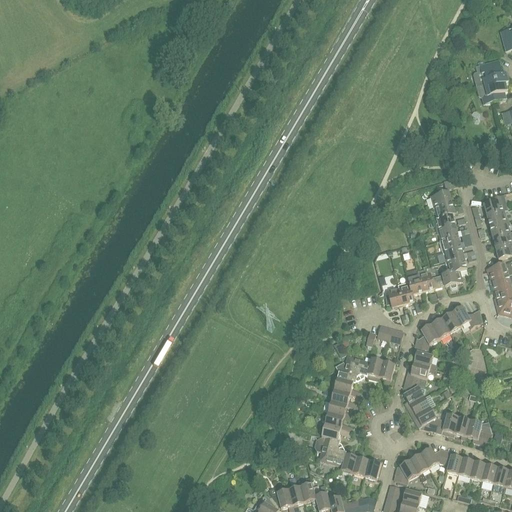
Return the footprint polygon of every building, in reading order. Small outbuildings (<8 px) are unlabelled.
[(511,31),(500,34),(506,54),(511,52),(511,31)] [(474,78),(476,89),(477,89),(507,81),(505,76),(503,77),(499,63),(476,69),(476,70),(478,75),(475,76),(474,78)] [(484,107),(493,105),(506,101),(504,95),(507,94),(505,86),(508,85),(507,81),(477,89),(479,98),(482,100),(484,107)] [(446,193),(457,190),(458,189),(456,181),(443,184),(446,193)] [(433,203),(434,210),(452,205),(449,194),(430,199),(431,203),(433,203)] [(484,207),(487,218),(504,213),(502,206),(504,206),(502,199),(492,201),(493,205),(484,207)] [(435,214),(437,220),(437,221),(452,217),(455,216),(452,205),(434,210),(433,210),(434,214),(435,214)] [(457,216),(464,215),(462,208),(456,210),(457,216)] [(487,218),(490,229),(509,224),(508,221),(506,221),(504,213),(487,218)] [(436,229),(437,233),(455,228),(452,217),(437,221),(437,220),(435,221),(437,229),(436,229)] [(490,229),(493,240),(510,235),(508,227),(509,227),(509,224),(490,229)] [(439,236),(441,243),(458,239),(455,228),(437,233),(438,237),(439,236)] [(493,240),(496,251),(511,246),(511,242),(510,235),(493,240)] [(442,247),(444,254),(461,250),(458,239),(441,243),(439,243),(440,247),(442,247)] [(499,262),(511,258),(511,246),(496,251),(499,262)] [(464,261),(461,250),(444,254),(442,254),(443,258),(445,258),(447,266),(464,261)] [(447,266),(449,275),(450,276),(459,273),(467,271),(464,261),(447,266)] [(505,267),(487,272),(488,276),(489,275),(491,282),(491,283),(508,278),(505,267)] [(417,272),(406,275),(407,280),(409,286),(409,285),(412,298),(412,297),(424,295),(419,277),(419,276),(418,276),(417,272)] [(434,292),(431,281),(429,273),(425,274),(426,276),(419,277),(424,295),(434,292)] [(442,278),(431,281),(434,292),(441,290),(440,284),(443,283),(445,289),(449,288),(452,290),(455,289),(456,286),(462,284),(459,273),(450,276),(449,275),(442,277),(442,278)] [(472,283),(471,273),(464,274),(466,284),(472,283)] [(398,288),(399,291),(403,308),(414,305),(412,297),(412,298),(409,285),(409,286),(407,280),(406,275),(405,275),(408,286),(398,288)] [(491,286),(493,294),(511,289),(508,278),(491,283),(491,282),(489,282),(490,286),(491,286)] [(494,301),(498,316),(511,301),(511,292),(511,289),(493,294),(495,301),(494,301)] [(387,307),(391,306),(392,311),(403,308),(399,291),(388,294),(389,297),(386,298),(387,307)] [(511,301),(498,316),(511,319),(511,301)] [(455,311),(451,313),(461,330),(467,326),(470,332),(480,326),(473,316),(468,318),(463,309),(457,313),(455,311)] [(448,318),(442,322),(450,336),(461,330),(451,313),(447,316),(448,318)] [(434,323),(430,325),(440,342),(450,336),(442,322),(435,325),(434,323)] [(417,341),(415,348),(428,351),(429,348),(440,342),(430,325),(426,328),(427,330),(421,334),(424,339),(419,342),(417,341)] [(377,341),(383,343),(386,329),(380,328),(377,341)] [(389,344),(390,338),(392,331),(386,329),(383,343),(389,344)] [(404,334),(392,331),(390,338),(402,341),(404,334)] [(372,350),(376,336),(370,334),(366,348),(372,350)] [(389,344),(401,348),(402,341),(390,338),(389,344)] [(332,345),(336,353),(342,349),(338,342),(332,345)] [(416,359),(414,366),(435,372),(436,367),(431,366),(433,359),(427,357),(428,351),(415,348),(413,358),(416,359)] [(347,358),(347,359),(361,382),(364,380),(365,379),(366,379),(366,380),(367,377),(370,365),(371,361),(349,355),(348,358),(347,358)] [(339,375),(337,381),(341,382),(354,385),(355,386),(356,384),(358,384),(361,382),(347,359),(345,367),(344,364),(336,369),(339,375)] [(366,380),(378,383),(379,380),(383,364),(371,361),(370,365),(367,377),(366,380)] [(395,368),(383,364),(379,380),(386,382),(385,386),(390,387),(395,368)] [(322,368),(315,366),(313,373),(319,375),(322,368)] [(409,372),(406,383),(419,386),(420,381),(427,382),(429,375),(434,376),(435,372),(414,366),(412,373),(409,372)] [(337,381),(334,393),(350,397),(360,400),(361,395),(352,392),(354,385),(341,382),(337,381)] [(425,390),(427,382),(420,381),(419,386),(406,383),(404,389),(402,397),(404,398),(408,404),(405,406),(407,410),(410,408),(424,400),(423,399),(426,390),(425,390)] [(315,400),(317,394),(310,392),(308,398),(315,400)] [(334,393),(331,404),(347,409),(357,411),(358,407),(348,404),(350,397),(360,400),(350,397),(334,393)] [(407,410),(413,420),(430,411),(435,408),(430,397),(424,400),(410,408),(407,410)] [(331,404),(328,416),(344,420),(354,423),(355,418),(345,416),(347,409),(357,411),(347,409),(331,404)] [(419,430),(436,435),(440,422),(436,421),(430,411),(413,420),(419,430)] [(328,416),(325,427),(351,434),(352,430),(342,427),(344,420),(328,416)] [(454,439),(455,436),(459,421),(447,417),(445,424),(440,422),(436,435),(454,439)] [(461,441),(466,443),(470,425),(471,424),(459,421),(455,436),(461,438),(461,441)] [(472,444),(483,447),(487,436),(492,437),(488,425),(482,427),(471,424),(470,425),(466,443),(467,439),(473,441),(472,444)] [(349,439),(351,434),(325,427),(322,439),(325,440),(338,443),(340,436),(349,439)] [(489,449),(492,437),(487,436),(483,447),(489,449)] [(340,444),(338,443),(325,440),(322,439),(321,440),(317,442),(315,450),(317,454),(321,455),(319,463),(343,450),(341,446),(339,446),(340,444)] [(291,443),(288,442),(285,444),(284,448),(285,451),(288,452),(291,450),(292,446),(291,443)] [(341,473),(345,457),(346,455),(344,454),(344,453),(343,450),(319,463),(319,464),(342,470),(341,473)] [(439,466),(442,467),(446,454),(441,452),(440,452),(439,454),(434,456),(431,451),(425,455),(424,452),(419,455),(429,472),(439,466)] [(341,473),(353,476),(358,457),(346,454),(346,455),(345,457),(341,473)] [(457,457),(446,454),(442,467),(441,473),(459,477),(463,461),(456,460),(457,457)] [(417,460),(411,463),(411,464),(419,478),(423,485),(426,482),(422,475),(429,472),(419,455),(415,457),(417,460)] [(353,476),(365,480),(369,464),(362,462),(363,458),(358,457),(353,476)] [(459,477),(470,480),(475,465),(474,464),(467,463),(468,460),(464,458),(463,461),(459,477)] [(408,484),(419,478),(411,464),(411,463),(410,460),(404,463),(406,466),(400,470),(403,475),(398,477),(396,477),(394,484),(408,487),(408,484)] [(470,480),(482,483),(486,468),(486,467),(479,466),(480,463),(475,461),(474,464),(475,465),(470,480)] [(376,465),(369,464),(365,480),(377,483),(382,464),(377,462),(376,465)] [(482,483),(494,487),(498,471),(491,469),(491,466),(487,465),(486,467),(486,468),(482,483)] [(494,487),(505,490),(510,474),(509,474),(503,472),(503,469),(499,468),(498,471),(494,487)] [(312,507),(317,506),(315,499),(316,499),(312,486),(300,489),(305,505),(311,504),(312,507)] [(300,489),(289,493),(294,511),(298,511),(298,507),(305,505),(300,489)] [(294,511),(289,493),(277,496),(275,490),(269,492),(271,497),(278,507),(280,507),(281,511),(288,510),(288,511),(294,511)] [(403,491),(403,492),(402,496),(405,497),(403,504),(419,508),(422,496),(403,491)] [(331,511),(329,502),(327,496),(316,499),(315,499),(317,506),(318,511),(331,511)] [(268,499),(264,506),(261,504),(258,505),(253,511),(277,511),(273,510),(274,508),(268,499)] [(343,511),(343,509),(341,503),(341,499),(329,502),(331,511),(343,511)] [(368,511),(374,511),(377,502),(368,500),(368,511)]
